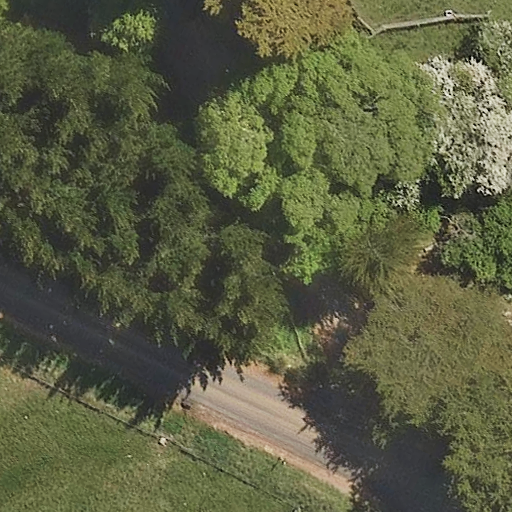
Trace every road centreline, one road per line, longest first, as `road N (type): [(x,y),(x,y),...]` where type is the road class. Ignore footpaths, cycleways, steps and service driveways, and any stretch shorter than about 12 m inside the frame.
road 1 (unclassified): [(197,0),(454,503)]
road 2 (unclassified): [(454,503),(0,275)]
